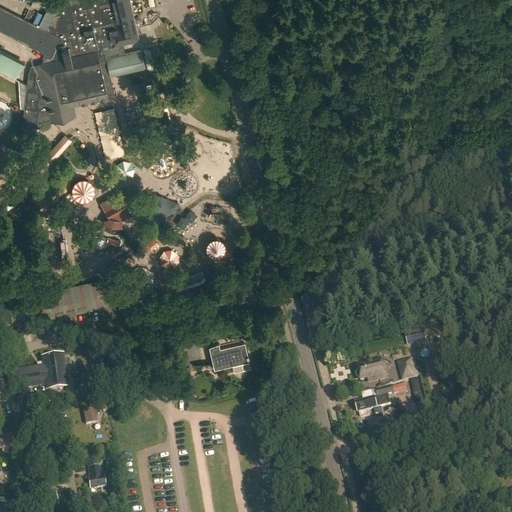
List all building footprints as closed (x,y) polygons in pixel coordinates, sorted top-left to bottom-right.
[(122,44),(139,40),(129,0),(59,0),(44,29),(0,6),(0,30),(43,53),(41,55),(42,62),(29,65),(28,72),(25,71),(18,126),(31,127),(35,127),(39,124),(39,121),(44,120),(45,123),(75,115),(73,106),(111,97),(102,55),(105,54),(105,57),(109,56),(115,55),(124,53),(123,47),(122,44)] [(109,58),(109,56),(105,57),(105,54),(102,55),(111,97),(118,95),(113,74),(118,73),(144,67),(140,50),(109,58)] [(0,71),(15,79),(23,64),(0,52),(0,71)] [(67,134),(37,167),(44,174),(74,141),(67,134)] [(131,163),(123,161),(117,165),(114,172),(118,179),(125,181),(132,177),(134,170),(131,163)] [(80,200),(94,200),(94,180),(74,180),(74,195),(80,195),(80,200)] [(55,197),(38,198),(38,209),(55,208),(55,197)] [(112,210),(120,212),(122,203),(114,201),(112,210)] [(25,221),(31,218),(29,214),(23,216),(19,207),(13,210),(21,229),(27,226),(25,221)] [(226,220),(226,208),(211,208),(211,220),(226,220)] [(165,246),(176,239),(169,229),(158,236),(165,246)] [(158,244),(153,238),(143,246),(148,252),(158,244)] [(95,250),(109,252),(109,246),(123,248),(124,241),(109,239),(109,240),(97,239),(95,250)] [(171,250),(164,251),(159,258),(160,265),(166,270),(174,269),(179,262),(178,255),(171,250)] [(243,270),(241,260),(234,262),(236,272),(243,270)] [(206,281),(204,273),(186,277),(187,279),(179,281),(181,286),(206,281)] [(0,287),(5,292),(13,284),(11,282),(13,279),(9,274),(6,277),(4,275),(0,278),(0,287)] [(50,319),(52,328),(73,323),(71,314),(99,308),(102,320),(122,316),(118,300),(108,302),(103,281),(35,297),(40,321),(50,319)] [(9,314),(11,324),(23,321),(23,323),(29,322),(27,310),(23,311),(22,308),(13,309),(14,313),(9,314)] [(423,330),(414,333),(416,344),(425,342),(423,330)] [(219,349),(218,344),(208,346),(214,370),(248,362),(244,343),(219,349)] [(43,368),(10,372),(12,386),(45,381),(46,391),(67,388),(62,355),(42,358),(43,368)] [(356,375),(356,377),(358,379),(360,380),(360,381),(368,379),(369,383),(385,378),(384,373),(385,371),(384,367),(382,366),(380,360),(356,366),(358,371),(356,373),(356,375)] [(400,365),(404,380),(417,377),(413,361),(400,365)] [(87,396),(97,392),(94,384),(83,388),(84,389),(80,391),(83,397),(87,396)] [(406,390),(404,384),(376,391),(378,397),(363,401),(364,402),(356,404),(358,412),(366,410),(366,411),(374,409),(375,415),(382,413),(381,407),(390,405),(387,395),(406,390)] [(48,394),(33,396),(35,409),(50,407),(48,394)] [(83,411),(86,425),(97,423),(95,415),(99,415),(98,408),(83,411)] [(2,429),(0,429),(0,449),(3,449),(4,453),(9,452),(8,448),(12,447),(11,441),(12,440),(11,435),(4,437),(2,429)] [(38,450),(28,452),(32,468),(48,464),(45,453),(39,454),(38,450)] [(99,476),(98,467),(89,469),(91,478),(88,478),(90,489),(105,487),(103,476),(99,476)] [(51,490),(41,492),(42,497),(44,509),(51,507),(51,510),(58,508),(55,494),(52,495),(51,490)]
